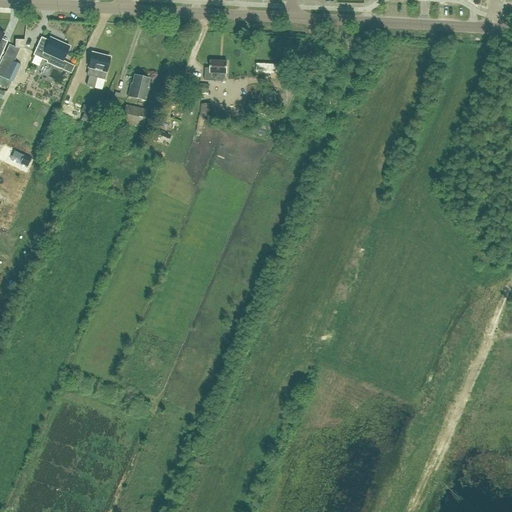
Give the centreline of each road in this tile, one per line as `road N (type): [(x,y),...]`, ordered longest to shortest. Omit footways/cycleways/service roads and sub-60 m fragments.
road 1 (track): [(511,280),(410,511)]
road 2 (tertiary): [(493,29),(292,18)]
road 3 (tertiary): [(292,18),(122,9)]
road 4 (tertiary): [(122,9),(0,2)]
